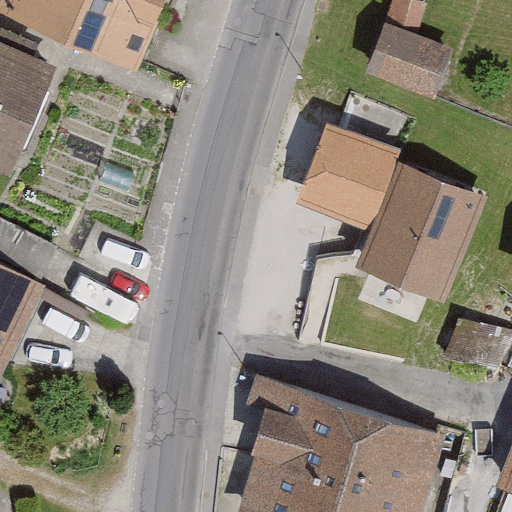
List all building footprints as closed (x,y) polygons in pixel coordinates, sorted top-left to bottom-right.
[(157,0),(3,0),(2,3),(134,57),(157,0)] [(405,0),(395,0),(387,27),(415,38),(423,5),(413,2),(405,0)] [(415,38),(387,27),(370,70),(432,94),(448,50),(415,38)] [(54,73),(0,50),(0,166),(12,171),(54,73)] [(395,157),(327,132),(302,201),(363,223),(370,226),(395,157)] [(481,197),(405,166),(365,264),(441,295),(481,197)] [(0,369),(45,280),(0,257),(0,369)] [(414,511),(440,432),(258,375),(249,404),(271,411),(239,511),(414,511)]
